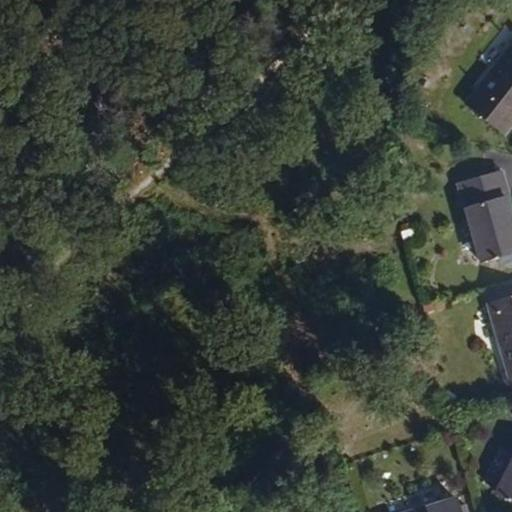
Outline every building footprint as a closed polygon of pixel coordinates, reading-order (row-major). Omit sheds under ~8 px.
[(494,130),(511,107),(511,33),(510,33),(456,101),(494,130)] [(511,243),(508,231),(491,170),(451,181),(473,259),(511,247),(511,243)] [(511,379),(511,287),(474,299),(499,383),(511,379)] [(511,504),(511,419),(508,418),(471,490),(510,509),(511,504)] [(446,511),(442,498),(397,511),(446,511)]
